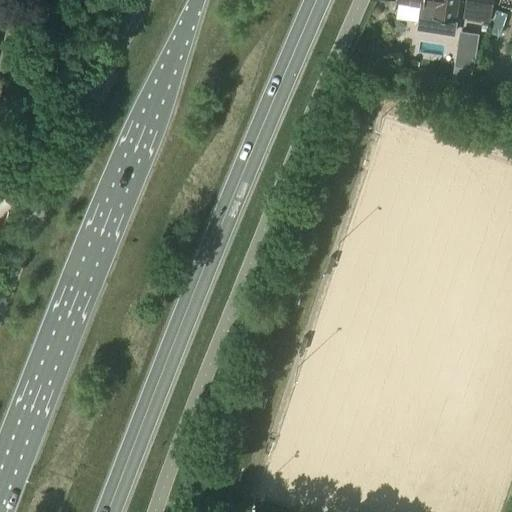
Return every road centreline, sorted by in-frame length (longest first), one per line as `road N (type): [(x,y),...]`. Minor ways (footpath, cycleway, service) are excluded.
road 1 (primary): [(108,511),(316,0)]
road 2 (primary): [(197,0),(0,494)]
